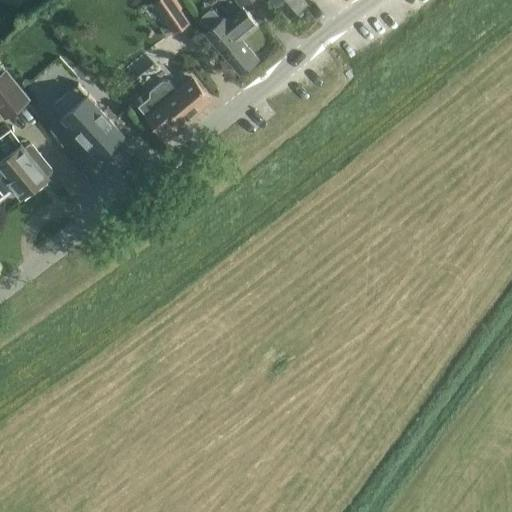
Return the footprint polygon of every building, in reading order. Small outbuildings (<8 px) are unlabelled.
[(153,0),(152,2),(174,34),(191,22),(175,0),(153,0)] [(275,0),(289,17),(306,3),(303,0),(275,0)] [(257,25),(243,8),(227,21),(224,17),(222,18),(214,8),(209,9),(202,15),(200,19),(208,29),(206,31),(239,73),(258,58),(241,38),(257,25)] [(0,66),(0,113),(4,119),(31,99),(7,67),(3,70),(0,66)] [(160,132),(177,119),(181,124),(211,100),(192,77),(177,90),(169,80),(163,79),(150,90),(149,96),(138,105),(146,115),(160,132)] [(98,156),(123,134),(79,82),(53,104),(98,156)] [(25,146),(11,127),(0,134),(0,200),(16,189),(21,195),(47,176),(46,174),(51,170),(52,169),(52,167),(34,142),(30,142),(25,146)]
